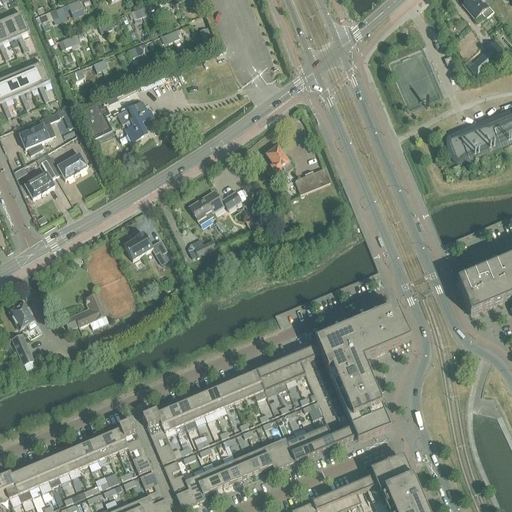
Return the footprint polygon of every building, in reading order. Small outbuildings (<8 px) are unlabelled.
[(493,19),(479,0),(471,0),(468,3),(467,2),(465,2),(464,3),(463,4),(463,6),(463,7),(462,8),(475,22),(480,18),(486,25),(493,19)] [(75,6),(65,10),(69,19),(79,15),(75,6)] [(139,14),(130,18),(134,27),(143,23),(139,14)] [(30,35),(23,20),(22,16),(14,19),(11,20),(20,39),(22,38),(30,35)] [(20,39),(11,20),(2,24),(10,43),(18,40),(21,47),(25,46),(22,38),(20,39)] [(10,43),(2,24),(0,24),(0,45),(1,47),(3,46),(10,43)] [(109,24),(98,29),(101,37),(112,33),(109,24)] [(181,31),(161,40),(164,48),(185,39),(181,31)] [(67,43),(58,47),(62,56),(72,52),(67,43)] [(494,43),(485,51),(488,54),(496,63),(498,66),(507,58),(494,43)] [(50,85),(44,69),(43,65),(35,69),(35,68),(32,69),(40,89),(42,88),(50,85)] [(101,66),(92,70),(96,80),(106,76),(101,66)] [(40,89),(32,69),(23,73),(31,93),(39,90),(42,97),(46,95),(42,88),(40,89)] [(80,72),(75,75),(78,83),(84,81),(80,72)] [(31,93),(23,73),(13,77),(22,97),(24,96),(31,93)] [(22,97),(13,77),(4,81),(12,101),(20,97),(23,105),(27,103),(24,96),(22,97)] [(12,101),(4,81),(0,82),(0,97),(3,105),(5,104),(12,101)] [(3,105),(0,97),(0,105),(1,105),(4,113),(8,111),(5,104),(3,105)] [(148,137),(142,126),(154,119),(151,113),(145,115),(142,109),(131,115),(130,112),(118,118),(122,128),(124,127),(127,132),(124,134),(130,146),(148,137)] [(20,138),(19,138),(20,139),(25,152),(25,153),(26,152),(28,152),(31,159),(44,151),(42,148),(43,148),(42,145),(48,143),(49,143),(49,142),(55,139),(50,126),(60,121),(60,120),(67,117),(65,112),(47,120),(36,125),(38,130),(34,132),(20,138)] [(459,167),(511,145),(511,122),(508,114),(448,139),(447,141),(447,143),(447,146),(447,148),(447,150),(448,153),(449,155),(450,157),(451,159),(452,161),(454,163),(456,165),(457,167),(459,167)] [(289,166),(280,154),(283,152),(279,147),(273,151),(274,152),(266,158),(273,167),(271,169),(275,175),(274,176),(279,182),(287,178),(287,177),(293,173),(288,166),(289,166)] [(48,156),(44,158),(56,180),(61,177),(65,183),(87,171),(80,157),(72,162),(71,160),(69,159),(67,159),(66,160),(65,162),(65,164),(66,165),(58,170),(52,160),(50,160),(48,156)] [(25,189),(19,188),(24,200),(30,197),(33,202),(55,189),(51,183),(56,180),(44,158),(36,163),(39,168),(41,166),(47,176),(39,181),(38,179),(36,178),(35,178),(33,179),(32,180),(32,181),(32,183),(33,184),(25,189)] [(330,186),(325,172),(323,172),(296,183),(295,185),(300,198),(330,186)] [(228,212),(241,204),(235,195),(223,202),(220,198),(217,200),(214,194),(202,201),(211,214),(212,217),(225,208),(228,212)] [(211,214),(202,201),(189,210),(198,225),(202,230),(215,221),(212,217),(211,214)] [(263,226),(253,204),(245,208),(255,230),(263,226)] [(43,221),(37,224),(40,230),(46,227),(43,221)] [(277,243),(281,234),(272,231),(268,240),(277,243)] [(167,254),(161,243),(151,249),(144,236),(135,241),(136,242),(124,249),(133,264),(152,252),(155,257),(160,255),(162,258),(167,254)] [(216,250),(212,243),(203,247),(201,242),(191,247),(198,259),(216,250)] [(511,262),(457,286),(470,319),(505,304),(511,301),(511,262)] [(108,325),(98,301),(96,297),(84,302),(86,307),(89,306),(91,311),(64,323),(69,333),(78,329),(79,330),(90,326),(93,332),(108,325)] [(38,329),(25,307),(24,308),(23,307),(18,309),(19,310),(16,312),(16,311),(11,314),(11,315),(10,316),(19,332),(27,328),(30,333),(38,329)] [(361,364),(387,353),(409,344),(396,312),(316,346),(317,349),(321,359),(352,431),(356,440),(355,440),(358,446),(390,432),(361,364)] [(131,329),(129,322),(122,325),(125,332),(131,329)] [(33,363),(22,338),(12,342),(23,368),(33,363)] [(302,367),(321,359),(317,349),(297,358),(305,378),(306,377),(302,367)] [(305,378),(297,358),(287,362),(295,382),(305,378)] [(295,382),(287,362),(277,366),(285,386),(295,382)] [(285,386),(277,366),(267,371),(275,390),(285,386)] [(275,390),(267,371),(256,375),(264,394),(265,395),(275,390)] [(264,394),(256,375),(246,379),(254,398),(264,394)] [(254,398),(246,379),(236,384),(244,402),(254,398)] [(244,402),(236,384),(226,388),(234,406),(244,402)] [(234,406),(226,388),(216,392),(224,410),(234,406)] [(224,410),(216,392),(206,396),(214,415),(224,410)] [(214,415),(206,396),(197,401),(204,419),(214,415)] [(204,419),(197,401),(187,405),(194,423),(204,419)] [(194,423),(187,405),(177,409),(184,427),(194,423)] [(184,427),(177,409),(167,413),(174,431),(184,427)] [(174,431),(167,413),(157,417),(156,414),(155,414),(163,432),(165,436),(174,431)] [(163,432),(155,414),(142,420),(150,437),(163,432)] [(348,424),(344,415),(336,419),(340,427),(348,424)] [(140,442),(132,424),(119,430),(120,433),(126,447),(140,442)] [(350,430),(348,424),(340,427),(343,433),(350,430)] [(336,449),(332,439),(328,429),(317,433),(325,453),(336,449)] [(356,440),(352,431),(332,439),(336,449),(355,440),(356,440)] [(176,461),(170,446),(161,450),(158,443),(166,439),(165,436),(163,432),(150,437),(162,467),(176,461)] [(128,451),(126,447),(120,433),(111,437),(118,455),(128,451)] [(325,453),(317,433),(307,438),(315,457),(325,453)] [(118,455),(111,437),(101,441),(108,460),(118,455)] [(315,457),(307,438),(297,442),(305,462),(315,457)] [(108,460),(101,441),(91,445),(98,464),(108,460)] [(152,471),(146,456),(140,442),(126,447),(128,451),(129,455),(137,451),(141,459),(132,462),(139,477),(152,471)] [(295,466),(285,442),(275,447),(285,470),(295,466)] [(305,462),(297,442),(287,446),(285,442),(295,466),(305,462)] [(98,464),(91,445),(81,450),(89,468),(98,464)] [(285,470),(275,447),(265,451),(275,474),(280,472),(281,472),(281,471),(285,470)] [(89,468),(81,450),(71,454),(79,472),(89,468)] [(275,474),(265,451),(255,455),(263,473),(272,469),(274,474),(275,474)] [(79,472),(71,454),(61,458),(69,476),(79,472)] [(263,473),(255,455),(245,459),(253,478),(263,473)] [(69,476),(61,458),(51,462),(59,481),(69,476)] [(253,478),(245,459),(235,463),(243,482),(253,478)] [(402,461),(370,475),(373,480),(377,490),(386,511),(424,511),(423,509),(418,497),(402,461)] [(59,481),(51,462),(41,466),(49,485),(59,481)] [(243,482),(235,463),(225,468),(233,486),(243,482)] [(187,489),(185,484),(186,484),(183,477),(175,481),(172,475),(180,472),(177,464),(164,470),(169,483),(169,484),(170,484),(174,495),(187,489)] [(49,485),(41,466),(31,471),(39,489),(49,485)] [(233,486),(225,468),(215,472),(223,490),(233,486)] [(39,489),(31,471),(21,475),(29,493),(39,489)] [(223,490),(215,472),(205,476),(213,494),(223,490)] [(164,499),(160,491),(161,491),(160,489),(160,490),(153,474),(140,480),(145,492),(153,489),(156,494),(147,498),(148,500),(149,500),(151,505),(164,499)] [(29,493),(21,475),(12,479),(10,476),(19,497),(29,493)] [(19,497),(10,476),(0,480),(9,502),(19,497)] [(213,494),(205,476),(195,480),(205,504),(205,503),(203,498),(213,494)] [(0,505),(9,502),(0,480),(0,505)] [(195,480),(186,484),(185,484),(187,489),(195,508),(199,506),(199,507),(200,506),(205,504),(195,480)] [(363,484),(353,488),(357,498),(367,494),(377,490),(373,480),(363,484)] [(357,498),(353,488),(342,493),(350,511),(351,511),(361,508),(357,498)] [(185,511),(195,508),(187,489),(174,495),(181,511),(185,511)] [(350,511),(342,493),(332,497),(338,511),(350,511)] [(338,511),(332,497),(322,501),(326,511),(338,511)] [(169,511),(164,499),(151,505),(154,511),(169,511)] [(154,511),(151,505),(149,500),(148,500),(139,504),(142,511),(154,511)] [(326,511),(322,501),(312,506),(314,511),(326,511)]
